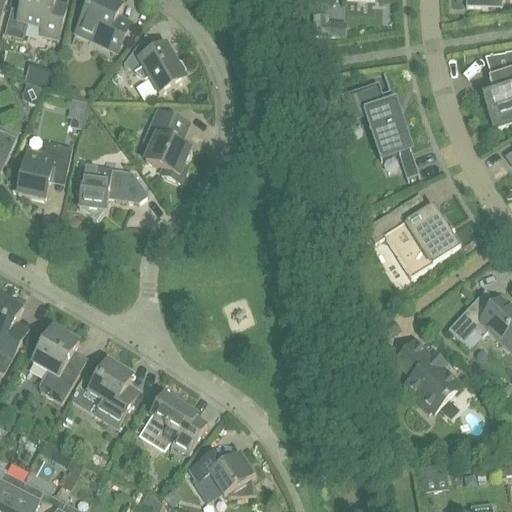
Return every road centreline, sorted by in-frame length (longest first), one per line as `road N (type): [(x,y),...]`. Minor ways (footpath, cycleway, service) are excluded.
road 1 (residential): [(130,339),(153,250),(195,209),(223,154),(225,109),(215,67),(170,0)]
road 2 (residential): [(511,231),(455,134),(428,0)]
road 3 (residential): [(278,462),(237,408),(130,339)]
road 4 (residential): [(130,339),(0,264)]
